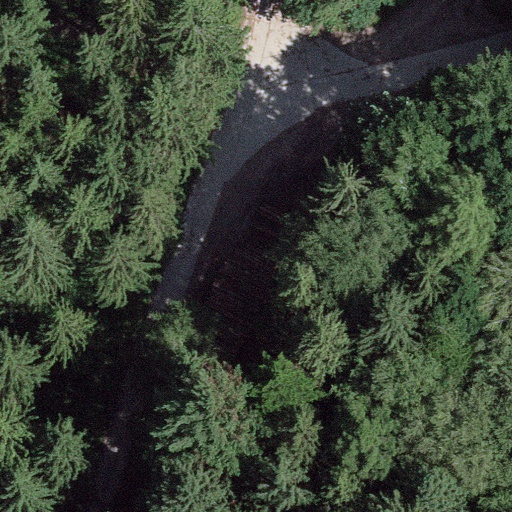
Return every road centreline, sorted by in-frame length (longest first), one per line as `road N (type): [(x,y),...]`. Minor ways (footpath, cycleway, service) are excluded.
road 1 (track): [(240,108),(100,511)]
road 2 (track): [(240,108),(511,41)]
